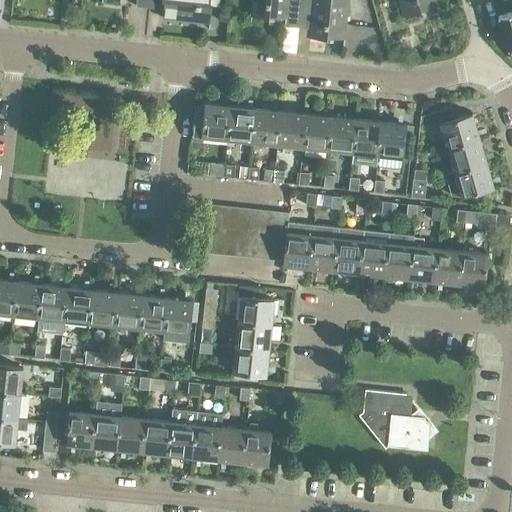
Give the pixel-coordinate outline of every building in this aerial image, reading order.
[(150,0),(150,8),(164,9),(163,19),(210,23),(212,6),(219,7),(220,0),(150,0)] [(252,0),(250,17),(269,19),(269,16),(286,18),(286,26),(298,28),(300,0),(252,0)] [(300,0),(298,28),(310,29),(309,38),(328,40),(328,37),(344,39),(348,0),(300,0)] [(399,0),(405,17),(422,12),(421,9),(439,4),(437,0),(399,0)] [(511,12),(498,17),(511,59),(511,12)] [(192,135),(227,138),(231,106),(206,103),(206,106),(195,105),(192,135)] [(227,138),(252,141),(256,109),(231,106),(227,138)] [(449,146),(480,137),(473,113),(455,118),(452,107),(429,113),(433,125),(442,123),(449,146)] [(278,143),(281,111),(256,109),(252,141),(278,143)] [(278,143),(303,146),(307,114),(281,111),(278,143)] [(303,146),(328,149),(331,116),(307,114),(303,146)] [(353,151),(356,119),(331,116),(328,149),(353,151)] [(353,151),(378,154),(382,121),(356,119),(353,151)] [(404,156),(407,124),(382,121),(378,154),(404,156)] [(449,146),(455,170),(487,161),(480,137),(449,146)] [(224,176),(225,164),(195,161),(194,173),(224,176)] [(494,187),(487,161),(455,170),(446,173),(453,199),(494,187)] [(234,165),(225,164),(224,176),(233,177),(234,165)] [(259,180),(260,168),(250,167),(248,179),(259,180)] [(426,179),(427,170),(415,168),(414,177),(426,179)] [(284,182),(285,170),(275,169),(274,181),(284,182)] [(309,185),(310,173),(301,172),(299,184),(309,185)] [(333,187),(335,175),(326,174),(324,186),(333,187)] [(359,190),(360,178),(350,177),(349,189),(359,190)] [(413,185),(412,195),(424,197),(425,187),(426,181),(414,179),(413,185)] [(384,192),(385,180),(376,180),(375,191),(384,192)] [(306,204),(316,205),(317,194),(307,193),(306,204)] [(340,208),(342,197),(332,196),(331,207),(340,208)] [(366,211),(367,199),(357,198),(356,210),(366,211)] [(391,213),(392,202),(382,201),(381,212),(391,213)] [(215,228),(217,204),(205,203),(203,227),(215,229),(215,228)] [(416,216),(417,204),(407,203),(406,215),(416,216)] [(215,229),(227,230),(230,206),(217,204),(215,228),(215,229)] [(238,231),(239,231),(242,207),(230,206),(227,230),(238,231)] [(441,219),(442,207),(432,206),(431,218),(441,219)] [(251,232),(253,208),(242,207),(239,231),(251,232)] [(263,233),(265,209),(253,208),(251,232),(263,233)] [(275,234),(277,211),(265,209),(263,233),(275,234)] [(466,222),(467,210),(457,209),(456,221),(466,222)] [(495,225),(497,213),(467,210),(466,222),(495,225)] [(289,212),(277,211),(275,234),(287,236),(288,224),(289,212)] [(284,264),(309,267),(313,226),(288,224),(287,236),(284,260),(284,264)] [(333,269),(338,229),(313,226),(309,267),(333,269)] [(200,251),(212,252),(215,230),(215,229),(203,227),(200,251)] [(224,254),(227,230),(215,229),(215,230),(212,252),(224,254)] [(364,232),(338,229),(333,269),(359,272),(364,232)] [(224,254),(236,255),(239,231),(238,231),(227,230),(224,254)] [(248,256),(251,232),(239,231),(236,255),(237,255),(248,256)] [(384,275),(388,234),(364,231),(364,232),(359,272),(384,275)] [(260,258),(263,233),(251,232),(248,256),(260,258)] [(272,259),(275,234),(263,233),(260,258),(272,259)] [(284,260),(287,236),(275,234),(272,259),(284,260)] [(384,275),(409,277),(413,237),(388,234),(384,275)] [(425,238),(413,237),(409,277),(434,280),(438,246),(425,245),(425,238)] [(460,283),(463,249),(438,246),(434,280),(460,283)] [(486,285),(489,252),(463,249),(460,283),(486,285)] [(0,312),(15,314),(18,281),(0,279),(0,312)] [(40,317),(43,284),(26,282),(18,281),(15,314),(40,317)] [(68,287),(43,284),(40,317),(65,319),(68,287)] [(240,321),(273,325),(275,299),(262,297),(263,288),(240,285),(239,293),(243,297),(240,321)] [(93,289),(68,287),(65,319),(89,322),(93,289)] [(203,317),(215,318),(218,289),(206,288),(203,317)] [(118,292),(93,289),(89,322),(115,325),(118,292)] [(118,292),(115,325),(140,327),(143,295),(118,292)] [(143,295),(140,327),(165,330),(168,297),(143,295)] [(193,300),(168,297),(165,330),(164,340),(189,342),(193,300)] [(214,328),(215,318),(203,317),(202,327),(214,328)] [(270,350),(273,325),(240,321),(237,346),(270,350)] [(11,342),(0,341),(0,353),(10,355),(10,354),(10,351),(11,342)] [(21,344),(11,342),(10,351),(10,354),(20,355),(21,344)] [(200,352),(212,353),(212,344),(201,343),(200,352)] [(61,359),(62,348),(49,346),(48,358),(61,359)] [(267,376),(270,350),(237,346),(234,379),(259,382),(260,375),(267,376)] [(71,349),(62,348),(61,359),(70,360),(71,349)] [(95,351),(87,351),(86,362),(95,363),(95,351)] [(121,354),(112,353),(110,364),(120,365),(121,354)] [(146,357),(137,356),(136,367),(145,368),(146,357)] [(171,360),(162,359),(161,370),(170,371),(171,360)] [(0,390),(21,393),(24,367),(0,364),(0,390)] [(99,384),(100,372),(90,371),(89,383),(99,384)] [(124,387),(126,375),(116,374),(115,386),(124,387)] [(149,389),(150,377),(141,376),(140,389),(149,389)] [(173,392),(175,380),(166,379),(165,391),(173,392)] [(190,394),(199,395),(200,383),(191,382),(190,394)] [(224,397),(225,385),(216,384),(215,396),(224,397)] [(49,396),(61,397),(62,388),(50,386),(49,396)] [(249,400),(250,388),(241,387),(240,399),(249,400)] [(405,415),(407,393),(366,389),(364,411),(359,415),(385,447),(391,443),(427,448),(430,418),(405,415)] [(0,416),(18,418),(21,393),(0,390),(0,416)] [(275,403),(276,391),(267,390),(266,402),(275,403)] [(197,411),(172,408),(170,421),(167,453),(193,456),(197,411)] [(92,445),(96,413),(71,410),(67,442),(92,445)] [(46,421),(58,422),(59,412),(47,411),(46,421)] [(221,426),(223,413),(197,411),(193,456),(218,458),(218,453),(221,426)] [(118,448),(121,415),(96,413),(92,445),(118,448)] [(142,450),(146,418),(121,415),(118,448),(142,450)] [(28,419),(18,418),(0,416),(0,441),(16,444),(17,429),(27,430),(28,419)] [(167,453),(170,421),(146,418),(142,450),(167,453)] [(58,422),(46,421),(43,451),(55,452),(58,422)] [(243,461),(246,429),(221,426),(218,453),(218,458),(243,461)] [(273,431),(246,429),(243,461),(269,464),(273,431)]
